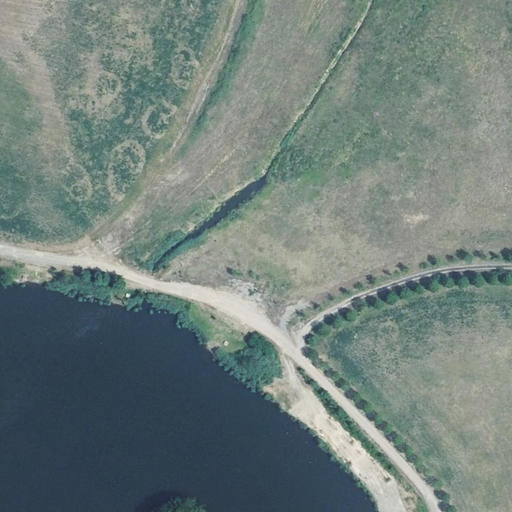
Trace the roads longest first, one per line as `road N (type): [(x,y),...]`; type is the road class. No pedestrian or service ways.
road 1 (track): [(292,356),(327,314),(370,293),(426,274),(511,267)]
road 2 (track): [(0,249),(132,275)]
